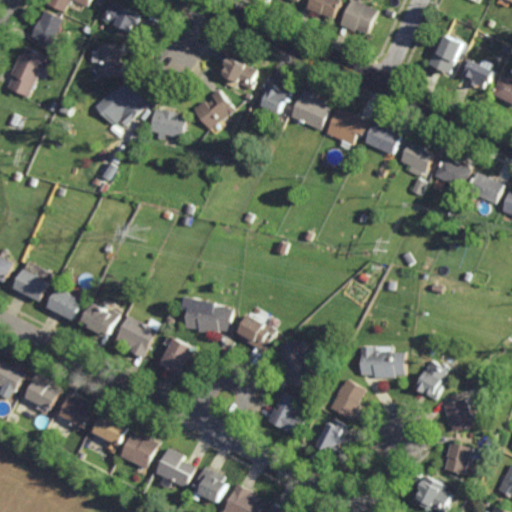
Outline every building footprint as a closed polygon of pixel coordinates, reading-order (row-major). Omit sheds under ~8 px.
[(91,0),(90,3),(82,0),(72,0),(72,2),(70,2),(66,10),(49,3),(50,0),(91,0)] [(117,0),(145,14),(137,33),(104,18),(108,9),(112,10),(117,0)] [(345,0),(337,17),(326,12),(325,13),(312,6),(315,0),(345,0)] [(371,32),(359,27),(358,29),(344,23),(354,0),(364,0),(382,8),(371,32)] [(54,44),(34,35),(41,19),(43,20),(48,9),(66,17),(54,44)] [(493,26),(488,23),(491,17),(496,20),(493,26)] [(92,33),(86,30),(89,25),(95,28),(92,33)] [(454,72),(432,62),(441,42),(446,44),(452,31),(469,39),(454,72)] [(127,51),(122,51),(122,60),(127,60),(128,75),(101,75),(101,50),(100,50),(99,44),(102,44),(102,42),(127,42),(127,51)] [(46,62),(49,63),(46,69),(44,67),(30,96),(11,86),(16,75),(13,73),(22,54),(24,56),(29,45),(50,55),(46,62)] [(261,68),(254,82),(257,84),(255,88),(225,73),(226,72),(223,71),(226,66),(229,67),(230,64),(228,63),(232,54),(261,68)] [(477,59),(478,57),(501,69),(496,80),(492,78),(487,87),(483,85),(484,82),(481,81),(479,84),(474,82),(475,78),(463,72),(471,56),(477,59)] [(511,99),(497,93),(501,85),(498,84),(503,73),(511,77),(511,99)] [(284,80),(285,77),(292,80),(289,85),(296,89),(292,97),(289,96),(281,111),(265,104),(270,93),(264,90),(272,74),(284,80)] [(133,86),(135,84),(146,96),(144,98),(149,104),(133,119),(120,105),(118,107),(114,103),(116,101),(112,97),(129,81),(133,86)] [(323,128),(294,115),(306,87),(320,93),(319,96),(328,100),(327,103),(333,106),(323,128)] [(229,114),(211,128),(196,108),(207,100),(208,102),(217,96),(215,93),(221,88),(237,109),(230,114),(229,114)] [(365,134),(360,131),(354,144),(330,132),(342,106),(371,120),(365,134)] [(164,109),(164,108),(181,112),(181,113),(189,115),(183,137),(154,129),(153,128),(158,108),(164,109)] [(17,125),(11,122),(15,112),(21,115),(17,125)] [(395,153),(369,140),(378,120),(405,133),(395,153)] [(428,171),(424,169),(421,175),(410,170),(413,164),(403,159),(412,139),(428,146),(427,148),(436,152),(428,171)] [(467,189),(437,174),(447,155),(477,169),(467,189)] [(499,204),(472,190),(482,170),(509,184),(499,204)] [(422,194),(414,190),(420,177),(428,180),(422,194)] [(107,192),(101,188),(105,180),(112,184),(107,192)] [(194,213),(187,212),(189,204),(196,205),(194,213)] [(253,221),(247,218),(251,211),(256,214),(253,221)] [(362,220),(359,214),(365,211),(368,218),(362,220)] [(191,223),(185,222),(187,215),(193,216),(191,223)] [(287,249),(281,246),(284,238),(291,241),(287,249)] [(6,281),(0,278),(0,253),(16,262),(6,281)] [(412,265),(407,258),(414,254),(418,261),(412,265)] [(41,301),(16,287),(26,268),(51,281),(41,301)] [(369,282),(363,279),(368,271),(374,275),(369,282)] [(471,279),(465,277),(468,271),(474,273),(471,279)] [(397,289),(390,288),(391,280),(399,281),(397,289)] [(446,292),(436,290),(437,283),(448,286),(446,292)] [(76,319),(50,306),(60,287),(86,300),(76,319)] [(218,307),(237,309),(235,330),(222,329),(222,333),(202,331),(202,328),(189,327),(191,304),(203,305),(204,298),(218,299),(218,307)] [(109,310),(113,312),(115,309),(124,314),(113,334),(106,330),(105,333),(104,332),(103,335),(98,332),(99,330),(91,326),(93,323),(86,320),(95,302),(103,307),(107,300),(113,303),(109,310)] [(268,352),(240,335),(254,313),(281,330),(268,352)] [(147,358),(133,350),(134,347),(118,338),(131,315),(161,331),(147,358)] [(183,373),(163,362),(177,337),(196,347),(183,373)] [(319,380),(297,387),(293,374),(290,375),(284,357),(286,356),(283,345),(307,337),(311,349),(309,349),(319,380)] [(379,352),(379,350),(384,350),(384,352),(410,352),(410,375),(399,375),(399,377),(379,377),(379,374),(366,374),(366,345),(377,345),(377,352),(379,352)] [(18,392),(0,381),(0,363),(2,359),(28,373),(18,392)] [(441,399),(421,388),(437,359),(446,364),(440,375),(451,381),(441,399)] [(53,409),(29,397),(39,377),(51,384),(51,385),(62,391),(53,409)] [(371,389),(363,402),(366,404),(356,420),(335,407),(344,393),(342,392),(346,385),(348,385),(352,378),(371,389)] [(298,414),(309,420),(301,436),(271,421),(278,407),(279,408),(281,404),(280,404),(286,391),(305,401),(298,414)] [(88,428),(63,414),(73,395),(85,402),(85,403),(97,410),(88,428)] [(479,426),(459,431),(455,418),(453,419),(449,405),(471,398),(479,426)] [(122,445),(96,431),(106,412),(132,426),(122,445)] [(353,426),(347,437),(350,439),(348,443),(347,442),(342,452),(336,449),(334,452),(322,446),(335,422),(338,418),(353,426)] [(148,438),(149,436),(162,443),(150,467),(125,454),(136,432),(148,438)] [(470,474),(451,469),(454,456),(452,455),(456,442),(477,447),(470,474)] [(188,487),(160,472),(173,448),(187,456),(185,460),(199,467),(188,487)] [(511,494),(500,488),(511,464),(511,494)] [(221,504),(196,491),(209,466),(228,476),(225,482),(231,484),(221,504)] [(452,511),(447,511),(437,506),(435,510),(417,500),(430,475),(449,485),(447,489),(458,494),(453,505),(455,506),(452,511)] [(264,511),(228,511),(227,511),(242,484),(255,491),(253,493),(262,498),(261,501),(268,505),(264,511)] [(488,506),(482,503),(486,495),(492,498),(488,506)] [(272,511),(277,503),(292,511),(291,511),(272,511)]
